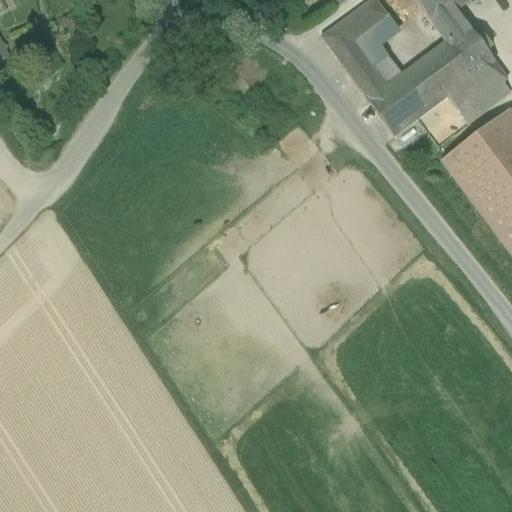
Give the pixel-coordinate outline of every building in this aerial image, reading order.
[(374,0),(319,39),(340,68),(361,53),(353,42),(387,18),(374,0)] [(332,0),(339,9),(344,6),(351,0),(332,0)] [(468,25),(364,101),(391,138),(448,97),(495,63),(468,25)] [(0,77),(15,70),(0,41),(0,77)] [(495,63),(448,97),(469,126),(511,94),(502,81),(506,78),(495,63)] [(511,117),(508,113),(439,164),(511,261),(511,117)]
